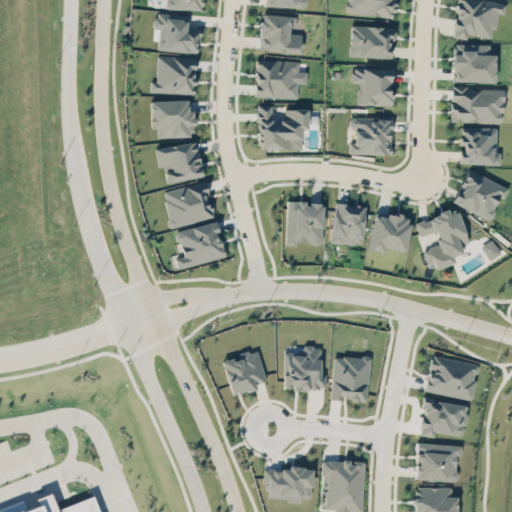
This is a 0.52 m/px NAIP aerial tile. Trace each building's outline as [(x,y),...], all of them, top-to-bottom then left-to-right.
[(164,0),(165,8),(201,9),(201,0),(164,0)] [(395,0),(345,0),(344,11),(393,17),(395,0)] [(492,37),(496,12),(502,13),(504,2),(489,0),(457,0),(451,36),(465,38),(466,33),(492,37)] [(187,14),(154,12),(153,28),(160,29),(160,39),(158,39),(157,49),(197,52),(198,27),(186,26),(187,14)] [(300,52),(300,33),(291,33),(292,15),(260,14),(258,50),(300,52)] [(389,57),(389,40),(393,40),(393,26),(350,25),(348,56),(389,57)] [(451,80),(493,81),(494,54),(488,53),(488,44),(453,43),(451,80)] [(195,56),(156,55),(155,81),(149,80),(149,92),(194,93),(195,56)] [(297,60),(256,59),(254,96),(295,98),(297,60)] [(390,104),(390,67),(350,67),(350,82),(361,82),(360,104),(390,104)] [(502,88),(451,87),(450,121),(501,122),(502,88)] [(149,100),(150,128),(156,128),(156,137),(192,136),(190,98),(149,100)] [(306,108),(284,108),(284,121),(270,120),(270,104),(257,104),(256,148),(300,148),(300,128),(306,128),(306,108)] [(390,154),(390,117),(348,117),(348,126),(353,126),(353,142),(348,142),(348,153),(390,154)] [(498,164),(499,152),(495,152),(495,127),(460,126),(459,163),(498,164)] [(154,147),(156,167),(163,166),(165,181),(200,177),(196,141),(154,147)] [(489,219),(499,196),(503,197),(507,187),(467,168),(451,202),(489,219)] [(207,194),(204,181),(160,191),(169,226),(211,216),(206,194),(207,194)] [(284,242),(321,243),(322,202),(304,202),(304,200),(286,199),(284,242)] [(329,241),(360,245),(365,206),(335,201),(329,241)] [(466,243),(457,209),(414,220),(418,235),(435,230),(439,244),(422,248),(427,268),(453,261),(451,255),(461,253),(459,245),(466,243)] [(375,211),(367,248),(382,252),(383,247),(403,251),(410,218),(375,211)] [(176,268),(223,256),(214,220),(173,230),(179,255),(174,256),(176,268)] [(499,253),(490,239),(480,246),(488,259),(499,253)] [(319,345),(301,345),(301,354),(283,354),(282,387),(295,388),(324,389),(324,374),(319,374),(319,345)] [(221,360),(230,394),(255,388),(253,383),(264,380),(256,348),(237,353),(238,356),(221,360)] [(365,401),(369,357),(333,354),(328,398),(342,400),(342,399),(365,401)] [(423,390),(469,400),(477,364),(431,354),(423,390)] [(464,404),(423,398),(418,434),(432,436),(433,430),(450,433),(452,421),(461,422),(464,404)] [(456,480),(457,443),(415,442),(414,460),(415,460),(414,479),(456,480)] [(361,511),(363,461),(320,459),(319,474),(325,474),(324,508),(334,509),(333,511),(361,511)] [(311,468),(268,466),(266,498),(299,500),(300,497),(309,498),(311,468)] [(455,511),(456,496),(449,495),(449,487),(413,486),(412,511),(418,511),(417,511),(455,511)] [(18,511),(37,505),(33,497),(48,491),(56,507),(90,495),(97,511),(18,511)]
